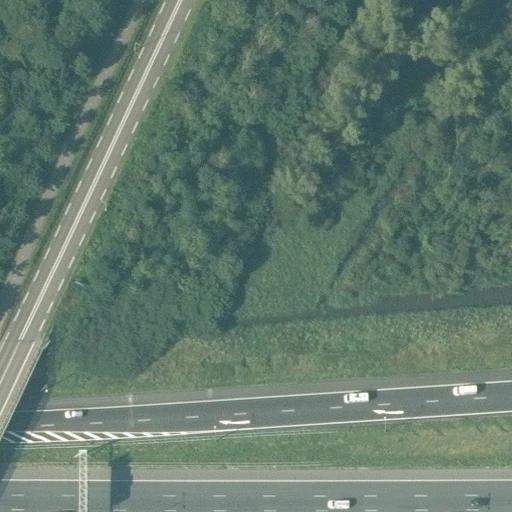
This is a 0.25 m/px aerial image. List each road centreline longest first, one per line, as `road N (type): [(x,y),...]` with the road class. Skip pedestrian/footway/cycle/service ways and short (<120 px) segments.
road 1 (motorway): [(511,396),(212,417),(0,421)]
road 2 (motorway): [(511,506),(0,506)]
road 3 (secondary): [(177,0),(0,380)]
